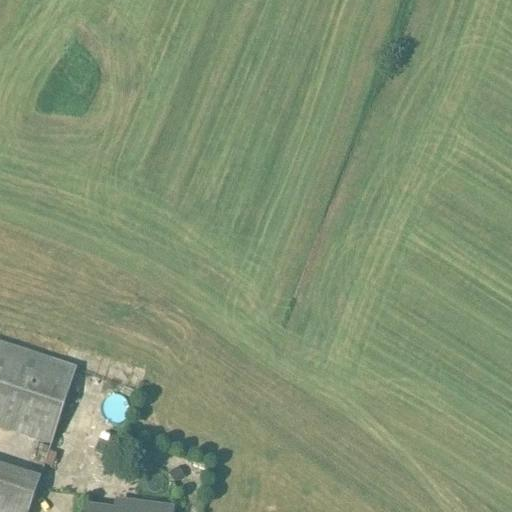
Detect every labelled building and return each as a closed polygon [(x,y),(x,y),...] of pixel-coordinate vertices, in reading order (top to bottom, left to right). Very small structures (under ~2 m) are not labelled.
[(42,364),(0,350),(0,430),(31,440),(49,385),(55,366),(43,362),(42,364)] [(76,372),(55,366),(49,385),(70,392),(76,372)] [(70,392),(49,385),(31,440),(52,447),(70,392)] [(8,511),(20,477),(0,470),(0,511),(8,511)] [(31,511),(40,483),(20,477),(8,511),(31,511)]
